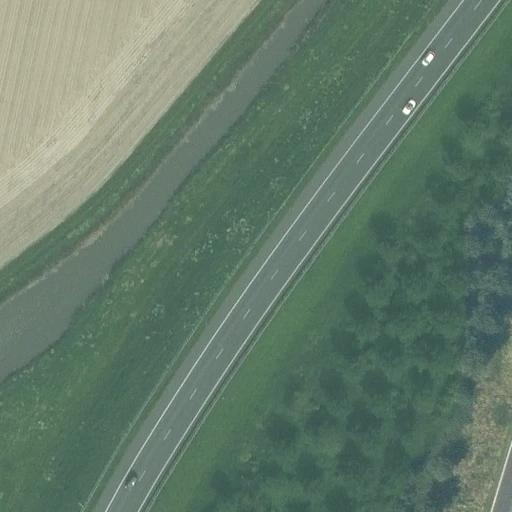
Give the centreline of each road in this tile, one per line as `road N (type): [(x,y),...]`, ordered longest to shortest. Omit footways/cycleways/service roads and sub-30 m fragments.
road 1 (motorway): [(483,0),(247,315),(123,511)]
road 2 (track): [(0,280),(106,194),(271,0)]
